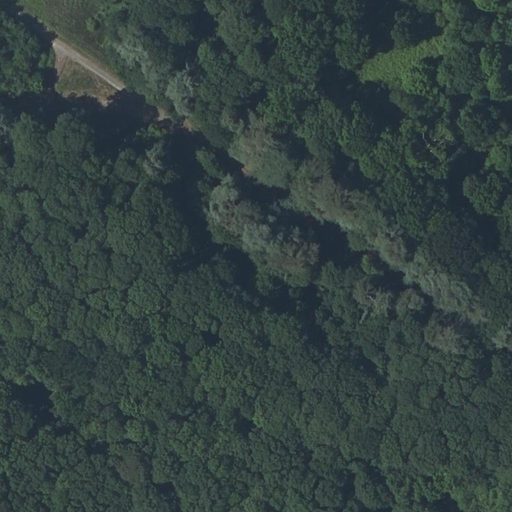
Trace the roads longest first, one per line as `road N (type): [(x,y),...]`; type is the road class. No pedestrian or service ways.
road 1 (track): [(511,351),(162,115)]
road 2 (track): [(0,93),(162,115),(0,3)]
